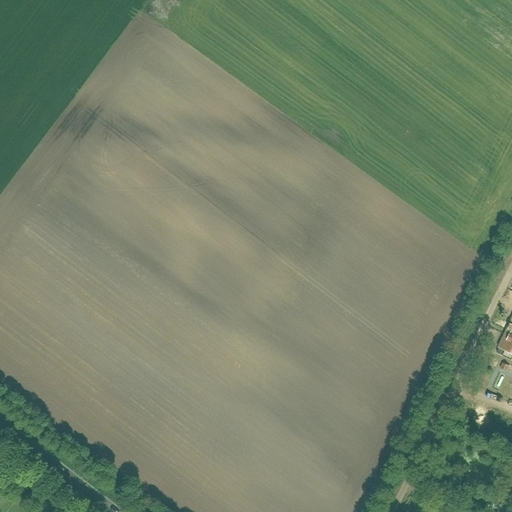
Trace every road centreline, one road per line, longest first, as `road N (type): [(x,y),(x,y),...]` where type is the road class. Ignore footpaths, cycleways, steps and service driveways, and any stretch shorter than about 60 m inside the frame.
road 1 (unclassified): [(395,511),(511,275)]
road 2 (primary): [(114,511),(0,423)]
